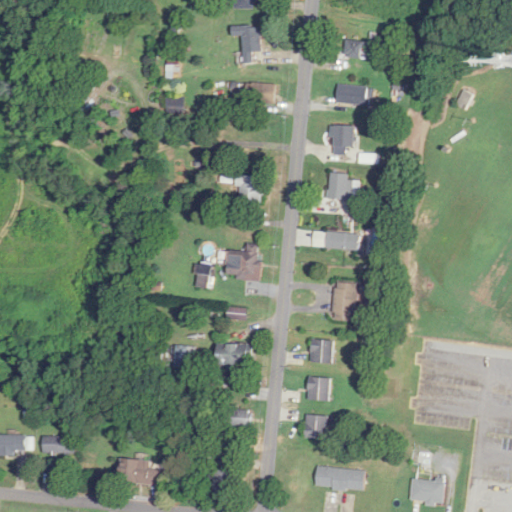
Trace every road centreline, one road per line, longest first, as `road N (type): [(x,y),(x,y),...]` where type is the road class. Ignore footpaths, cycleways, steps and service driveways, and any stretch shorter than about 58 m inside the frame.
road 1 (residential): [(264,511),(313,0)]
road 2 (residential): [(187,511),(0,492)]
